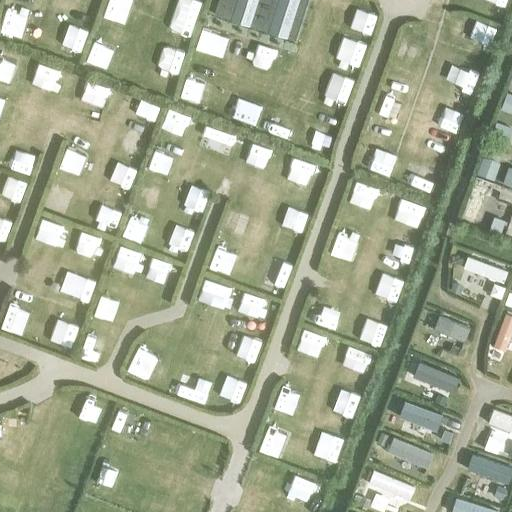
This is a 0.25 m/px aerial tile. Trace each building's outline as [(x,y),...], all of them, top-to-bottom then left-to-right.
[(218,1),(213,15),(294,41),(307,0),(227,0),(226,4),(218,1)] [(511,95),(506,93),(500,110),(511,114),(511,95)] [(495,122),(489,140),(505,146),(511,138),(511,128),(495,122)] [(482,158),(476,175),(493,181),(499,164),(491,159),(482,158)] [(511,168),(507,168),(501,184),(511,187),(511,168)] [(476,183),(462,220),(475,225),(489,189),(476,183)] [(463,267),(503,283),(507,272),(467,256),(463,267)] [(426,317),(462,331),(467,318),(431,304),(426,317)] [(420,341),(454,352),(457,341),(424,330),(420,341)] [(402,389),(436,402),(441,391),(407,377),(402,389)] [(387,419),(426,434),(430,421),(391,406),(387,419)] [(488,423),(511,431),(511,416),(493,409),(488,423)] [(377,449),(409,462),(413,451),(381,438),(377,449)] [(479,461),(511,473),(511,461),(483,450),(479,461)] [(368,483),(409,500),(414,487),(373,470),(368,483)] [(458,505),(476,511),(498,511),(501,507),(463,492),(458,505)]
